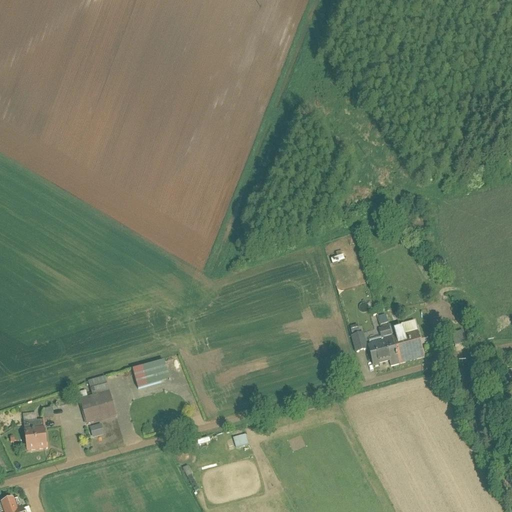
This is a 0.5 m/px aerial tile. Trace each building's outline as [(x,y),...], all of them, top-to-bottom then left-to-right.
[(419,330),(394,337),(401,364),(427,357),(419,330)] [(463,332),(451,335),(454,347),(465,344),(463,332)] [(350,337),(354,354),(365,351),(361,334),(350,337)] [(370,344),(378,375),(402,368),(401,364),(394,337),(370,344)] [(135,371),(140,389),(187,374),(182,357),(135,371)] [(111,393),(83,401),(89,425),(118,417),(111,393)] [(44,420),(54,417),(51,409),(41,412),(44,420)] [(104,425),(91,428),(94,438),(106,434),(104,425)] [(48,428),(27,431),(30,452),(50,449),(48,428)] [(233,439),(235,449),(248,446),(245,436),(233,439)] [(17,501),(4,505),(6,511),(13,511),(20,510),(17,501)]
